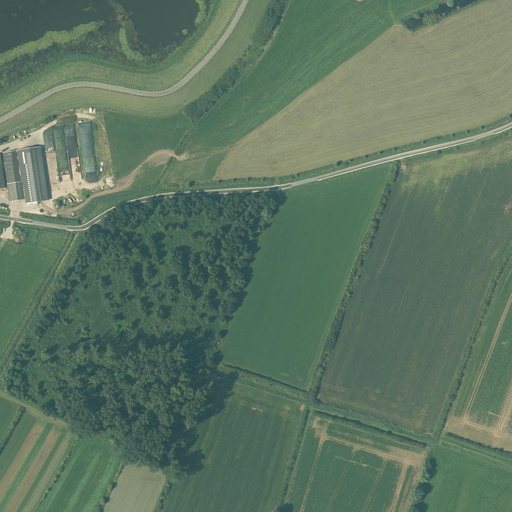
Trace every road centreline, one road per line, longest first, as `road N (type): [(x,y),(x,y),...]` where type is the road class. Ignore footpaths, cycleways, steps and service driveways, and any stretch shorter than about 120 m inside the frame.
road 1 (unclassified): [(0,216),(80,228),(140,200),(287,186),(511,124)]
road 2 (unclassified): [(0,120),(68,85),(169,92),(213,52),(245,0)]
road 3 (track): [(72,228),(0,360)]
